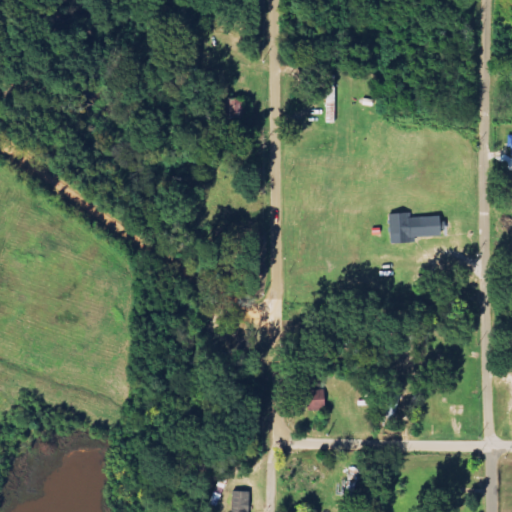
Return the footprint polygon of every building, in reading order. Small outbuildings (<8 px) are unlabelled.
[(336,76),(326,76),(325,123),(335,123),(336,76)] [(389,244),(415,243),(415,237),(439,236),(438,217),(409,218),(409,213),(388,213),(389,244)] [(404,384),(391,380),(383,415),(395,418),(404,384)] [(324,391),(305,391),(306,410),(325,410),(324,391)] [(248,511),(249,492),(232,491),(230,511),(248,511)]
